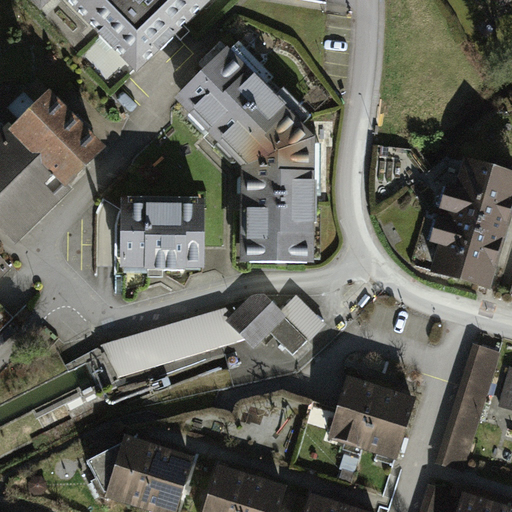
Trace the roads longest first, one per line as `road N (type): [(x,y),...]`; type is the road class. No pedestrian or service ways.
road 1 (residential): [(365,258),(327,283),(261,284),(117,323),(88,309),(54,269)]
road 2 (residential): [(365,258),(349,212),(349,168),(369,0)]
road 3 (residential): [(53,253),(53,222),(195,51)]
road 4 (residential): [(511,329),(392,286),(365,258)]
